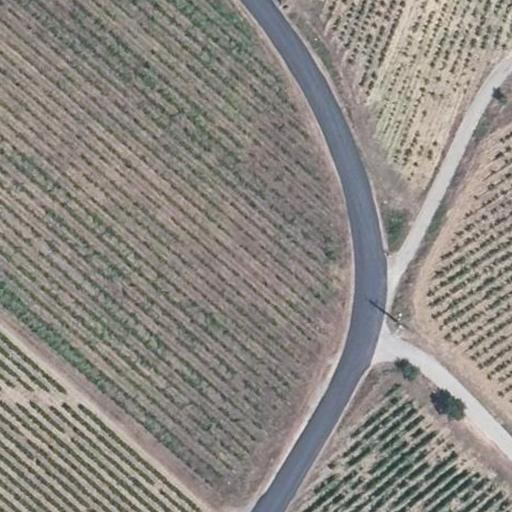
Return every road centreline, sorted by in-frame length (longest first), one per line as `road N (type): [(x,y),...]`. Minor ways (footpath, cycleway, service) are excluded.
road 1 (tertiary): [(252,0),(316,81),(349,156),(376,288)]
road 2 (unclassified): [(376,288),(402,262),(478,107),(511,67)]
road 3 (unclassified): [(362,345),(413,354),(511,450)]
road 4 (tertiary): [(362,345),(272,511)]
